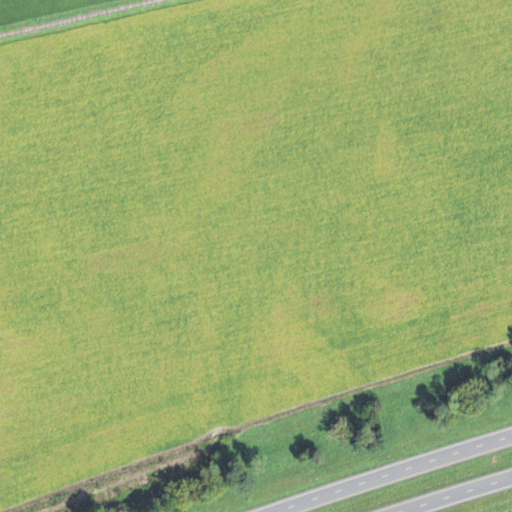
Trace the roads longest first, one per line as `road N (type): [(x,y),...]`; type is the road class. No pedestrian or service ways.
road 1 (trunk): [(511,440),(279,511)]
road 2 (trunk): [(395,511),(511,477)]
